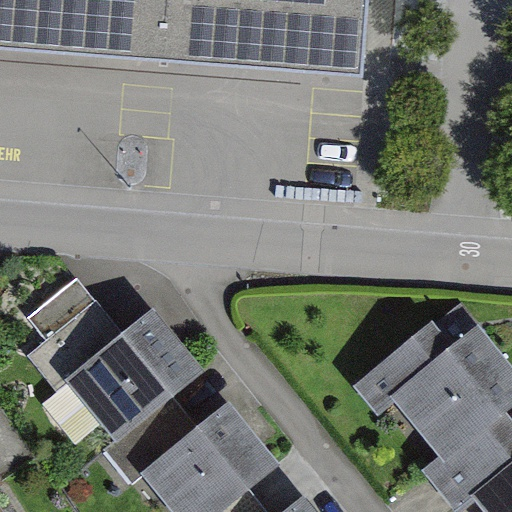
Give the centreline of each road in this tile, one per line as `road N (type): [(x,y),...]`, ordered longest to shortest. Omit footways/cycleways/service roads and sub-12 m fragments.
road 1 (residential): [(198,246),(198,284),(211,314),(375,511)]
road 2 (residential): [(511,263),(198,246)]
road 3 (residential): [(198,246),(0,230)]
